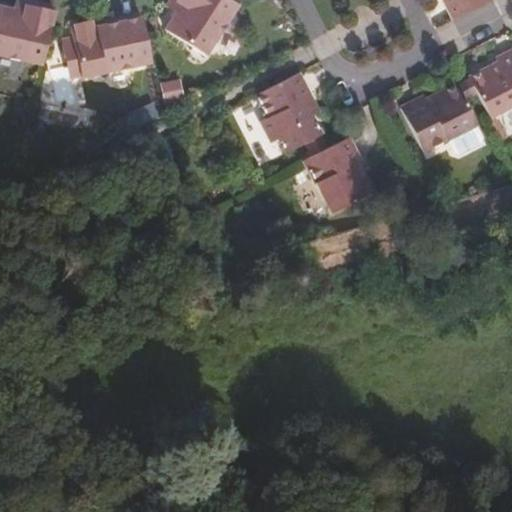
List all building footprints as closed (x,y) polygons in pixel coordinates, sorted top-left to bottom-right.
[(0,54),(41,64),(54,6),(26,0),(25,0),(24,5),(15,3),(14,9),(0,5),(0,54)] [(203,56),(236,5),(227,0),(172,0),(174,1),(169,10),(174,13),(164,30),(203,56)] [(169,0),(165,7),(169,10),(174,1),(172,0),(169,0)] [(442,0),(452,20),(490,0),(442,0)] [(69,80),(150,62),(139,13),(102,21),(103,26),(95,28),(94,23),(90,24),(89,22),(73,25),(74,27),(69,28),(71,37),(72,41),(61,43),(69,80)] [(497,62),(468,78),(477,95),(488,118),(511,105),(511,50),(495,59),(497,62)] [(309,97),(297,73),(255,95),(266,118),(259,122),(270,143),(277,138),(285,152),(302,143),(320,135),(311,116),(303,100),(309,97)] [(477,95),(468,78),(455,85),(464,102),(477,95)] [(164,101),(180,97),(176,82),(161,85),(164,101)] [(464,102),(455,85),(425,100),(423,96),(400,108),(423,153),(475,124),(464,102)] [(181,103),(180,97),(164,101),(166,106),(181,103)] [(317,113),(309,97),(303,100),(311,116),(317,113)] [(310,157),(327,148),(320,135),(302,143),(310,157)] [(179,137),(166,144),(173,158),(186,151),(179,137)] [(360,161),(347,137),(327,148),(310,157),(303,160),(331,213),(371,193),(356,163),(360,161)]
